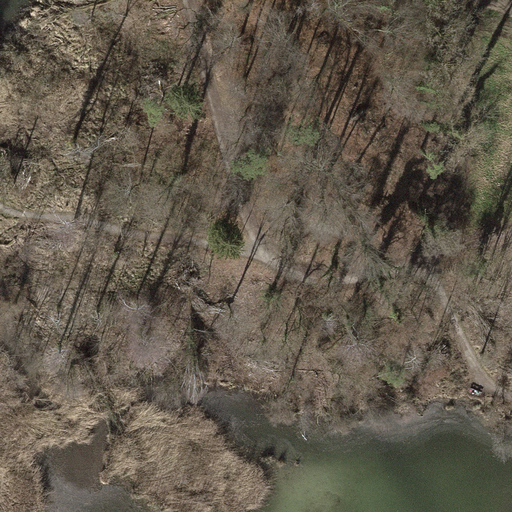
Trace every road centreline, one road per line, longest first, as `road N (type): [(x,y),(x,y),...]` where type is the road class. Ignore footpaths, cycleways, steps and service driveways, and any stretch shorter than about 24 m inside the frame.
road 1 (track): [(444,0),(467,134),(466,190),(452,235),(423,259)]
road 2 (track): [(187,0),(257,253)]
